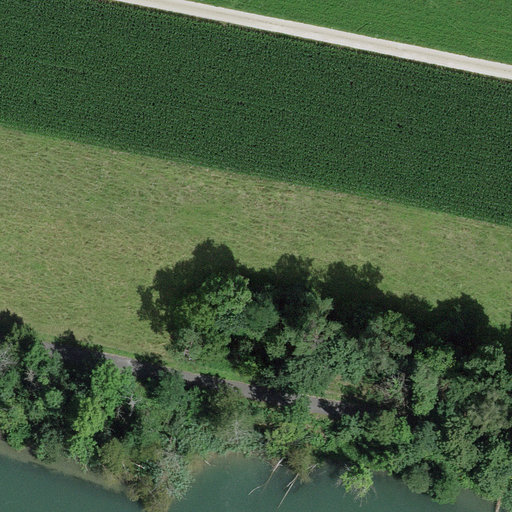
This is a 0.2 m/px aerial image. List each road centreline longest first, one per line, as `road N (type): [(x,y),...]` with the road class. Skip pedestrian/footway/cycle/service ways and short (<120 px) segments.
road 1 (unclassified): [(511,439),(0,338)]
road 2 (track): [(511,73),(142,0)]
